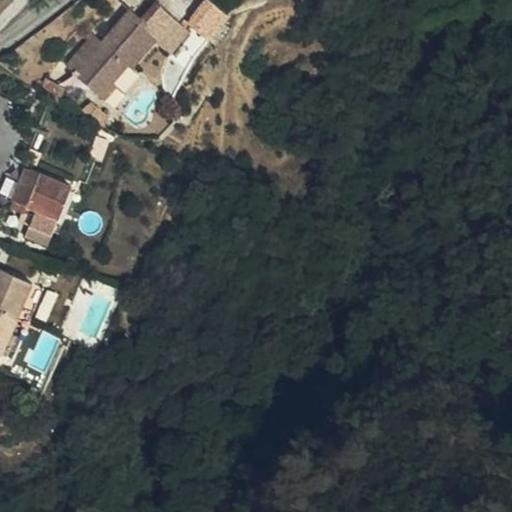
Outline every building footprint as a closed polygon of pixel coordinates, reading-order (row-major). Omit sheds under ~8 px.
[(175,0),(168,8),(211,35),(217,29),(184,0),(175,0)] [(198,51),(211,35),(168,8),(163,14),(153,6),(108,57),(103,51),(90,66),(129,99),(141,87),(136,82),(152,64),(158,66),(182,39),(198,51)] [(42,93),(64,105),(70,90),(48,79),(42,93)] [(103,119),(125,130),(132,118),(114,108),(103,119)] [(54,233),(74,182),(25,164),(9,204),(33,213),(29,224),(54,233)] [(54,233),(29,224),(25,235),(50,245),(54,233)] [(18,320),(35,280),(0,266),(0,354),(2,355),(18,320)] [(35,280),(18,320),(29,325),(47,285),(35,280)] [(18,320),(2,355),(13,361),(29,325),(18,320)] [(143,355),(134,352),(133,358),(142,360),(143,355)]
